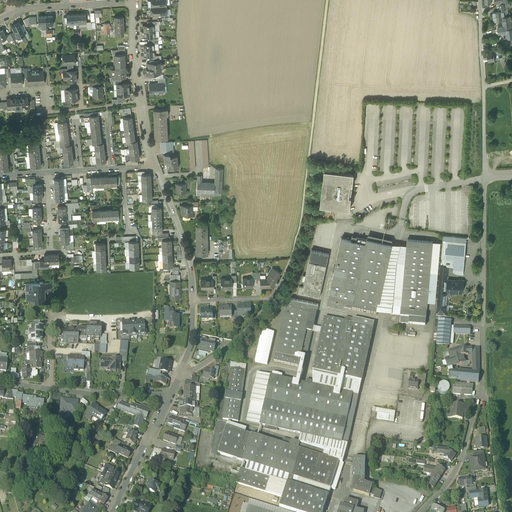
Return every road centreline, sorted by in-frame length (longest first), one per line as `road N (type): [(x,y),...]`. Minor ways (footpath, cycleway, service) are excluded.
road 1 (unknown): [(336,240),(310,376),(257,375),(243,416),(255,428),(351,445)]
road 2 (track): [(291,259),(327,0)]
road 3 (unknown): [(324,306),(379,319),(398,235),(348,228),(336,240)]
road 4 (unclassified): [(484,178),(482,373)]
road 5 (unclassified): [(479,0),(484,178)]
road 6 (residential): [(141,102),(47,112),(45,89),(0,92)]
road 7 (residential): [(193,301),(190,266),(155,162)]
road 8 (unclassified): [(421,511),(466,448),(482,385)]
road 9 (unknown): [(395,511),(371,473),(371,434),(394,428),(426,440)]
road 10 (residential): [(114,511),(171,395)]
road 11 (residential): [(46,173),(50,252),(0,255)]
road 12 (residential): [(48,389),(171,395)]
